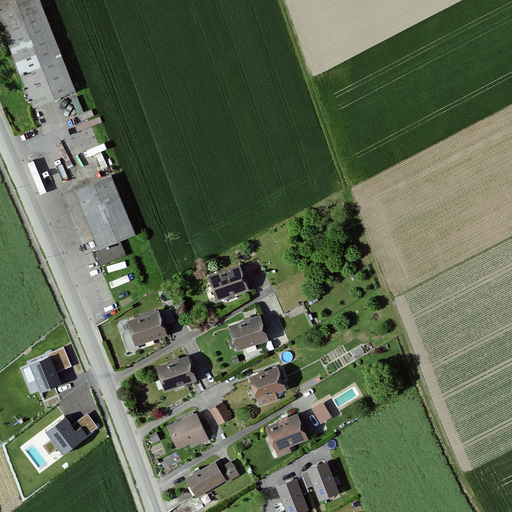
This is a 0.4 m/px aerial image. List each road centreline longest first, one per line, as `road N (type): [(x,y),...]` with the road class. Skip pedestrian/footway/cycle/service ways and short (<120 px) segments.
road 1 (track): [(476,511),(437,443),(278,0)]
road 2 (tertiary): [(156,511),(0,132)]
